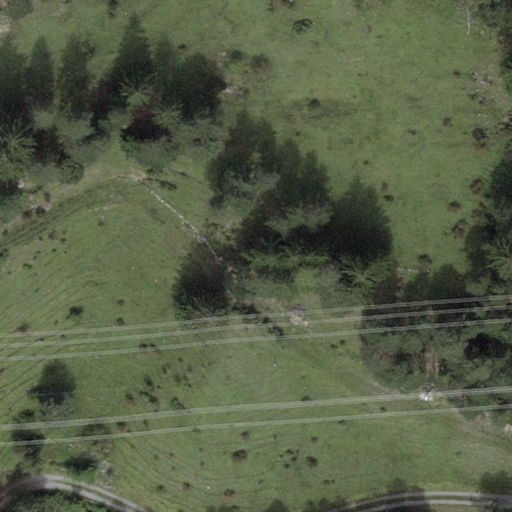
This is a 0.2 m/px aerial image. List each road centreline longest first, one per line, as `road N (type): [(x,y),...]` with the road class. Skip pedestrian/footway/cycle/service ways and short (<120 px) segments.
road 1 (track): [(348,511),(399,499),(511,503)]
road 2 (track): [(0,494),(61,482),(130,511)]
